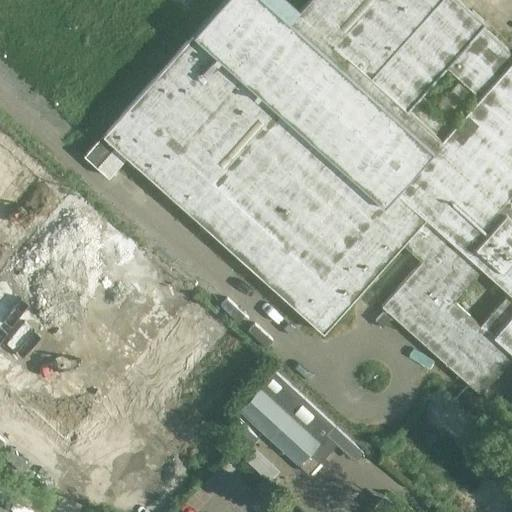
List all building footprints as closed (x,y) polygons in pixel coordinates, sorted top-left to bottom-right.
[(73,0),(104,27),(86,47),(137,92),(149,79),(162,91),(153,101),(163,110),(172,100),(195,121),(191,125),(258,184),(261,180),(307,221),(297,233),(365,295),(377,282),(471,366),(479,357),(503,379),(509,372),(511,373),(511,0),(509,0),(506,3),(502,0),(73,0)] [(0,91),(0,398),(123,509),(276,339),(223,291),(213,303),(168,262),(178,251),(94,176),(78,194),(17,140),(34,122),(0,91)] [(260,385),(261,386),(239,410),(309,473),(336,443),(355,460),(363,451),(274,370),(260,385)] [(255,441),(261,434),(243,418),(237,425),(255,441)] [(234,451),(221,465),(230,472),(242,458),(234,451)] [(274,487),(263,477),(254,487),(265,497),(274,487)] [(483,511),(511,511),(511,478),(476,494),(483,511)]
